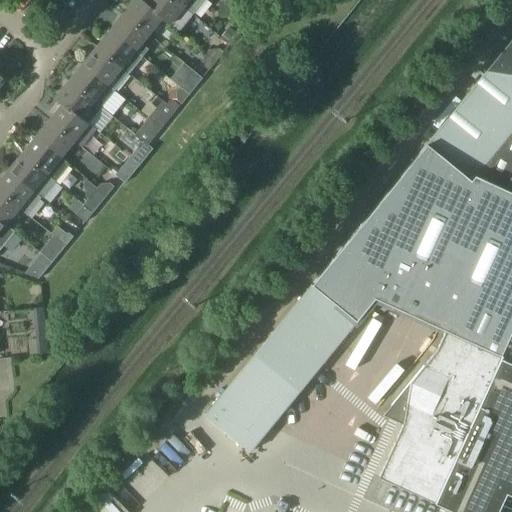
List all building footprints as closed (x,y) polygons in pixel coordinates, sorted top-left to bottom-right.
[(168,25),(168,24),(137,0),(135,0),(122,16),(147,36),(160,19),(168,25)] [(178,32),(191,16),(170,0),(146,0),(144,3),(140,0),(137,0),(168,24),(178,32)] [(170,0),(191,16),(203,0),(170,0)] [(122,16),(108,33),(140,58),(142,56),(148,49),(141,43),(147,36),(122,16)] [(511,511),(511,29),(217,402),(250,452),(376,299),(446,331),(391,407),(406,414),(379,478),(453,511),(511,511)] [(127,74),(140,58),(108,33),(95,49),(127,74)] [(205,54),(215,62),(223,51),(219,48),(209,49),(205,54)] [(113,91),(127,74),(95,49),(81,66),(113,91)] [(208,70),(215,62),(205,54),(203,57),(204,67),(208,70)] [(100,108),(113,91),(81,66),(68,82),(100,108)] [(88,123),(100,108),(68,82),(54,99),(94,130),(95,129),(88,123)] [(177,88),(187,96),(196,85),(192,82),(182,83),(177,88)] [(181,104),(187,96),(177,88),(176,91),(177,100),(181,104)] [(81,147),(94,130),(54,99),(61,105),(48,121),(73,141),(81,147)] [(155,108),(147,118),(160,129),(169,119),(155,108)] [(133,135),(141,142),(147,146),(153,137),(160,129),(147,118),(133,135)] [(60,157),(73,141),(48,121),(35,137),(60,157)] [(68,164),(60,157),(35,137),(21,153),(55,180),(68,164)] [(132,154),(129,158),(138,166),(151,150),(147,146),(141,142),(132,154)] [(41,197),(55,180),(21,153),(7,171),(41,197)] [(131,175),(138,166),(129,158),(126,162),(126,172),(131,175)] [(26,215),(41,197),(7,171),(0,179),(0,193),(18,208),(26,215)] [(100,184),(97,187),(107,195),(114,186),(109,183),(100,184)] [(83,204),(93,211),(107,195),(97,187),(83,204)] [(0,222),(4,226),(18,208),(0,193),(0,222)] [(80,218),(85,221),(93,211),(83,204),(78,210),(80,218)] [(0,251),(14,234),(4,226),(0,222),(0,251)] [(69,233),(64,233),(55,226),(49,234),(55,238),(65,246),(73,236),(69,233)] [(58,255),(65,246),(55,238),(53,242),(53,251),(58,255)] [(37,280),(39,277),(44,271),(31,266),(25,272),(23,275),(37,280)] [(96,511),(100,501),(81,494),(74,511),(96,511)]
